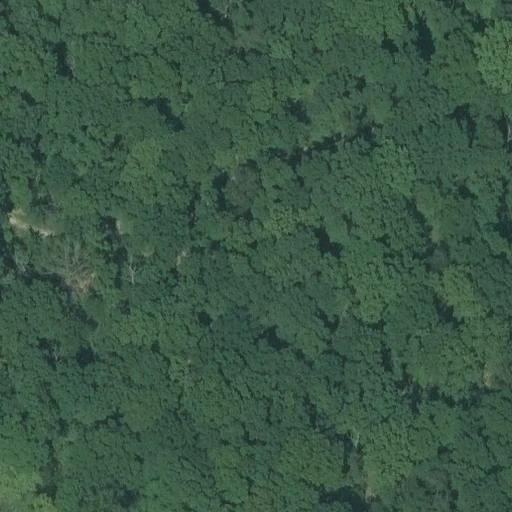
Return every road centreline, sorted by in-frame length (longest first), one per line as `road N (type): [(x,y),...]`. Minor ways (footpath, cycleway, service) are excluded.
road 1 (track): [(202,210),(235,184),(291,161),(511,108)]
road 2 (track): [(218,511),(173,300),(202,210)]
road 3 (track): [(202,210),(160,210),(105,232),(44,236),(0,219)]
